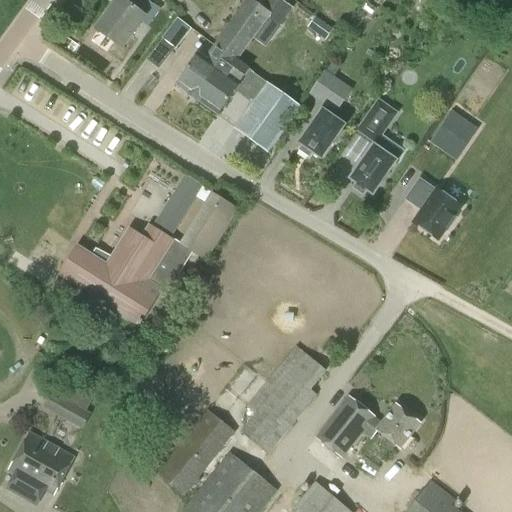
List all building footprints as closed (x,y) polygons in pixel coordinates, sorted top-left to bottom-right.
[(161,9),(149,0),(118,0),(97,29),(123,48),(142,21),(149,26),(161,9)] [(236,61),(238,59),(280,0),(278,0),(246,0),(214,45),(224,52),(236,61)] [(327,38),(333,27),(312,16),(306,28),(327,38)] [(175,50),(190,30),(176,19),(161,39),(175,50)] [(191,95),(224,52),(214,45),(206,56),(198,50),(174,83),(191,95)] [(219,115),(252,69),(238,59),(236,61),(224,52),(191,95),(219,115)] [(332,62),(325,72),(333,78),(340,67),(332,62)] [(261,77),(260,78),(267,83),(235,127),(269,151),(301,106),(261,77)] [(343,85),(334,78),(318,102),(327,108),(343,85)] [(398,114),(378,100),(369,113),(389,127),(398,114)] [(321,159),(344,126),(322,111),(299,144),(301,145),(298,150),(309,158),(312,153),(321,159)] [(451,112),(429,144),(448,157),(470,125),(451,112)] [(372,195),(395,163),(373,147),(350,180),(355,184),(352,189),(363,196),(366,191),(372,195)] [(184,176),(177,187),(196,199),(203,187),(184,176)] [(434,191),(418,180),(404,200),(416,208),(417,206),(422,210),(412,223),(437,240),(444,231),(446,232),(456,219),(453,217),(460,207),(435,190),(434,191)] [(78,246),(59,276),(137,326),(138,324),(141,326),(162,293),(169,298),(184,275),(180,273),(192,254),(205,262),(238,210),(212,193),(180,244),(171,238),(152,227),(149,225),(142,236),(130,228),(111,257),(96,249),(92,255),(78,246)] [(266,456),(316,396),(310,391),(325,373),(296,348),(246,408),(253,415),(238,432),(266,456)] [(90,414),(48,392),(41,406),(82,428),(90,414)] [(382,422),(349,397),(317,438),(344,459),(363,434),(371,440),(378,431),(401,448),(420,424),(396,405),(382,422)] [(197,486),(201,481),(198,478),(234,434),(207,412),(156,475),(183,497),(194,484),(197,486)] [(31,433),(20,452),(64,477),(75,459),(31,433)] [(54,496),(64,477),(20,452),(10,471),(16,474),(7,489),(35,505),(43,490),(54,496)] [(261,511),(277,493),(229,454),(181,511),(261,511)] [(460,511),(452,505),(455,501),(431,482),(408,511),(460,511)] [(348,511),(314,483),(293,509),(296,511),(348,511)]
